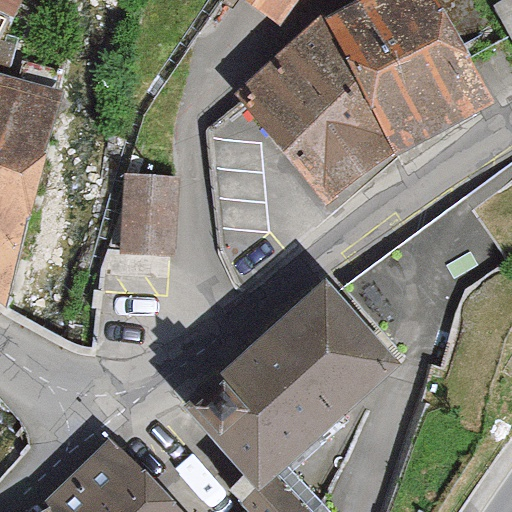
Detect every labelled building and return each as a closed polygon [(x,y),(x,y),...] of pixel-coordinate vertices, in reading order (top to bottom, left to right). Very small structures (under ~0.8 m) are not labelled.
[(360,0),(318,24),(238,96),(242,102),(327,206),(416,145),(491,107),(430,0),(360,0)] [(242,0),(282,27),(300,0),(242,0)] [(511,0),(506,0),(494,6),(511,41),(511,0)] [(0,302),(5,306),(62,104),(0,74),(0,23),(2,18),(0,17),(0,302)] [(127,252),(173,254),(176,176),(130,175),(127,252)] [(340,290),(334,283),(188,416),(248,482),(232,497),(245,511),(307,511),(277,478),(405,362),(340,290)] [(179,511),(120,453),(48,511),(179,511)]
